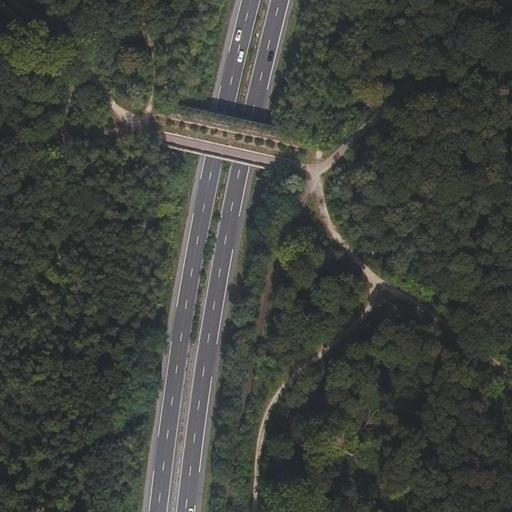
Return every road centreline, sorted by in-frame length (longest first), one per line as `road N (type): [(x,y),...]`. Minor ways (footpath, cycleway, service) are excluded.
road 1 (trunk): [(187,511),(225,247),(283,0)]
road 2 (trunk): [(253,0),(187,287),(158,511)]
road 3 (track): [(315,155),(336,234),(395,294),(511,380)]
road 4 (track): [(274,511),(282,404),(293,383),(395,294)]
road 5 (track): [(26,0),(118,110),(166,125)]
road 6 (track): [(315,155),(166,125)]
road 7 (track): [(0,143),(122,133)]
road 8 (track): [(145,118),(152,84),(131,0)]
